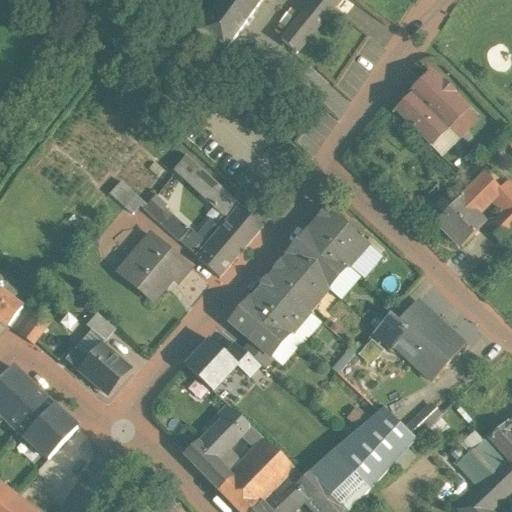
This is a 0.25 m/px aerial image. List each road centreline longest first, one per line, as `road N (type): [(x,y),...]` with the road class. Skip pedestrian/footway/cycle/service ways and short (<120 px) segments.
road 1 (residential): [(123,428),(331,159)]
road 2 (residential): [(331,159),(511,338)]
road 3 (residential): [(331,159),(442,0)]
road 4 (residential): [(0,358),(10,345),(86,412),(123,428)]
road 5 (unknown): [(359,120),(263,28)]
road 6 (residential): [(123,428),(153,442),(208,511)]
